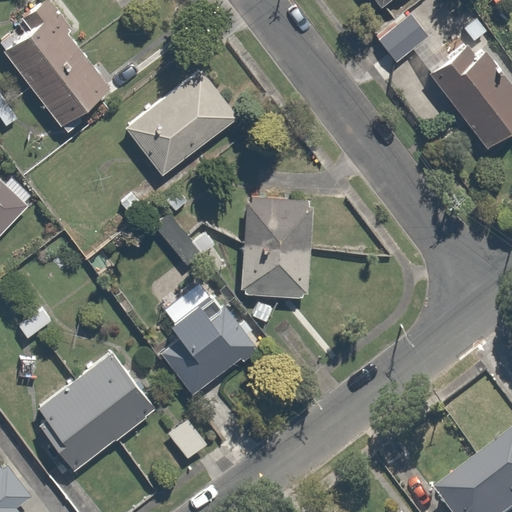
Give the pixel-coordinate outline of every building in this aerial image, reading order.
[(107,76),(51,0),(30,0),(13,12),(20,22),(0,36),(0,47),(50,117),(107,76)] [(426,33),(404,5),(371,32),(393,59),(426,33)] [(511,116),(511,86),(472,32),(461,39),(425,66),(479,140),(511,116)] [(233,109),(197,63),(122,121),(158,168),(233,109)] [(0,178),(0,220),(26,192),(5,172),(0,178)] [(206,225),(179,188),(147,212),(174,248),(206,225)] [(299,295),(304,196),(241,193),(236,292),(299,295)] [(202,269),(193,276),(155,304),(178,336),(162,348),(195,393),(259,346),(202,269)] [(150,404),(101,342),(27,402),(76,463),(150,404)] [(201,437),(183,414),(164,429),(182,452),(201,437)] [(511,511),(511,428),(431,489),(448,511),(511,511)] [(43,511),(0,447),(0,511),(43,511)]
